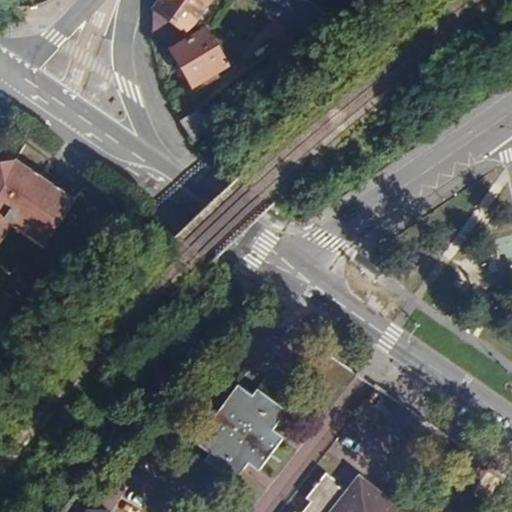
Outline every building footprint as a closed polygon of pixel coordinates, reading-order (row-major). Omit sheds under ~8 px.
[(208,0),(159,0),(151,12),(151,32),(167,46),(182,39),(208,0)] [(321,14),(302,0),(254,0),(298,32),(321,14)] [(202,33),(169,53),(188,89),(223,69),(202,33)] [(197,111),(182,121),(195,139),(210,128),(197,111)] [(0,239),(10,224),(42,245),(73,199),(10,158),(0,159),(0,239)] [(286,414),(258,394),(252,402),(239,393),(199,447),(213,457),(207,466),(236,487),(250,468),(260,475),(284,444),(271,435),(286,414)] [(392,511),(353,479),(344,489),(324,473),(302,499),(306,502),(297,511),(392,511)]
